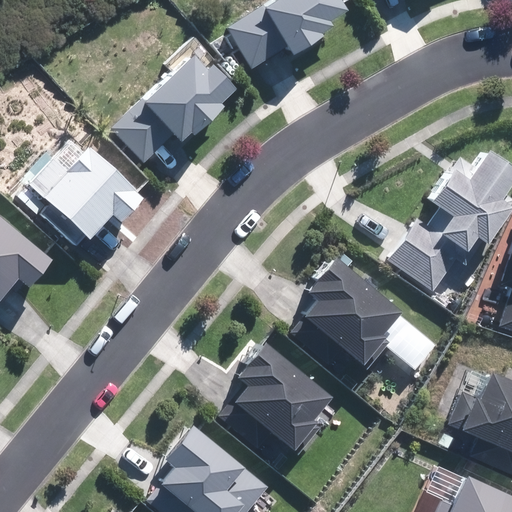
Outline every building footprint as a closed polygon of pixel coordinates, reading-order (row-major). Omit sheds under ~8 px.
[(324,0),(266,0),(214,32),(241,76),(273,57),(277,63),(320,36),(315,28),(334,16),(324,0)] [(177,61),(176,62),(103,131),(137,167),(161,144),(166,149),(176,139),(179,141),(208,114),(204,110),(219,96),(196,71),(191,75),(177,61)] [(63,142),(21,188),(79,242),(101,219),(107,225),(128,202),(63,142)] [(415,199),(436,213),(411,250),(391,237),(376,259),(423,290),(460,234),(473,243),(498,206),(485,198),(503,170),(506,167),(472,144),(461,162),(446,153),(415,199)] [(494,327),(511,331),(511,210),(498,256),(507,259),(502,277),(507,278),(494,327)] [(0,229),(0,288),(5,282),(16,291),(39,263),(0,229)] [(366,331),(385,309),(319,253),(290,287),(302,298),(289,313),(347,363),(371,335),(366,331)] [(297,416),(315,394),(250,338),(221,372),(233,383),(220,398),(278,447),(302,420),(297,416)] [(447,427),(511,455),(511,386),(473,370),(462,395),(453,391),(439,424),(447,427)] [(162,465),(149,480),(166,495),(154,508),(158,511),(237,511),(239,510),(261,485),(233,461),(230,465),(179,421),(149,455),(162,465)] [(432,498),(425,511),(511,511),(511,501),(448,473),(436,500),(432,498)]
